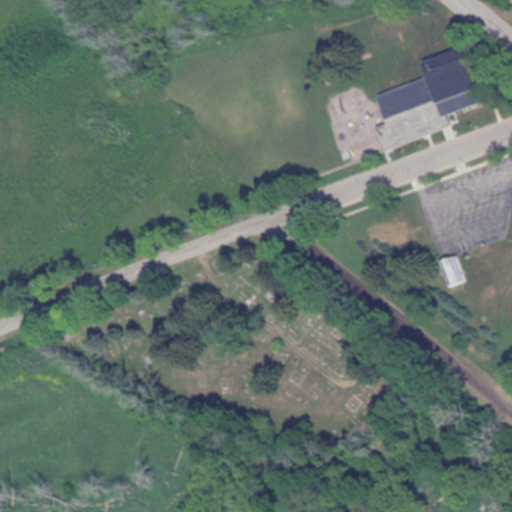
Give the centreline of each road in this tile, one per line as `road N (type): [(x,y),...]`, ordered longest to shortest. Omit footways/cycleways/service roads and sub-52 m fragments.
road 1 (residential): [(511,133),(0,325)]
road 2 (residential): [(284,216),(511,408)]
